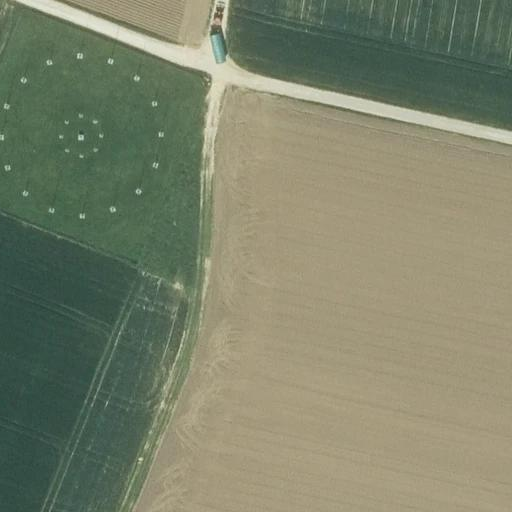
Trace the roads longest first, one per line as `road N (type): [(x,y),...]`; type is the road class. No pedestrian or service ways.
road 1 (track): [(214,70),(194,337),(125,511)]
road 2 (track): [(511,137),(214,70)]
road 3 (track): [(214,70),(19,0)]
